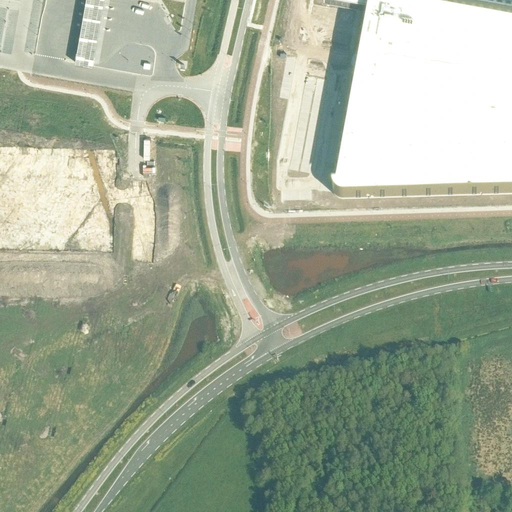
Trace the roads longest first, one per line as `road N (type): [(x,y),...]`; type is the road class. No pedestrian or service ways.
road 1 (unknown): [(0,486),(61,422),(140,250),(145,227),(136,174),(96,182)]
road 2 (unclassified): [(235,0),(206,157),(214,241),(232,272)]
road 3 (unclassified): [(232,272),(219,167),(248,0)]
road 4 (secondary): [(256,340),(153,418),(77,511)]
road 5 (secondary): [(275,352),(378,307),(511,280)]
road 6 (secondary): [(511,266),(381,286),(273,329)]
road 7 (secondary): [(99,511),(189,413),(275,352)]
